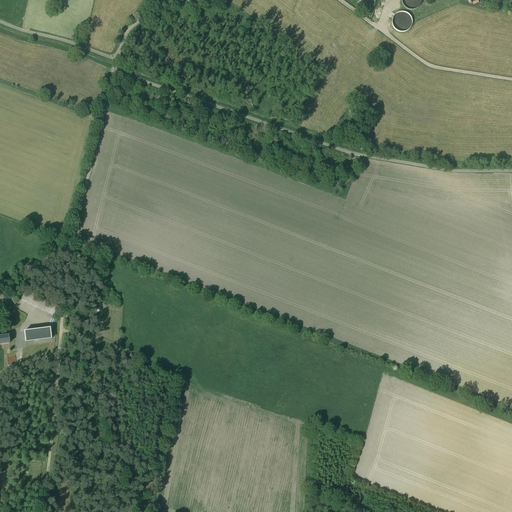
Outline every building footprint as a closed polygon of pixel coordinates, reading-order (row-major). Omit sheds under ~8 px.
[(421,4),(421,0),(401,0),(402,4),(404,7),(408,10),(411,10),(415,9),(418,7),(421,4)] [(411,26),(412,22),(411,18),(409,15),(405,13),(402,12),(398,13),(394,15),(392,18),(392,22),(392,26),(395,29),(398,32),(402,32),(406,31),(409,29),(411,26)] [(41,299),(24,290),(19,299),(36,308),(41,299)] [(58,308),(41,299),(36,308),(53,317),(58,308)] [(14,355),(6,356),(7,366),(15,365),(14,355)]
